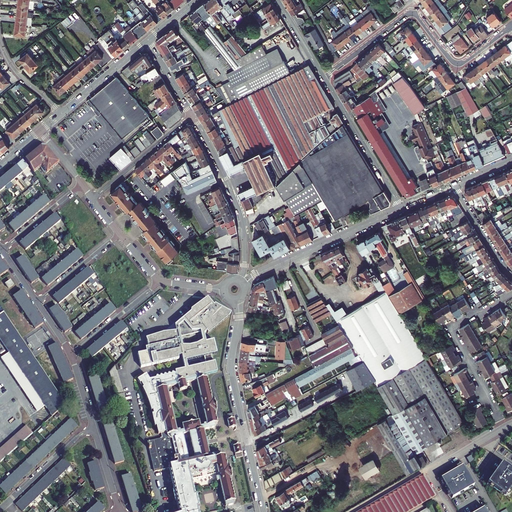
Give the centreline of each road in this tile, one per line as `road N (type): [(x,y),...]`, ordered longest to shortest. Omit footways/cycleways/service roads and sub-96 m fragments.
road 1 (residential): [(339,64),(407,14),(454,63),(511,24)]
road 2 (residential): [(263,511),(231,372),(236,299)]
road 3 (residential): [(192,114),(239,210),(245,265),(238,279)]
road 4 (residential): [(244,284),(402,207)]
road 5 (residential): [(511,292),(451,329),(498,415)]
road 6 (residential): [(402,207),(322,76)]
road 7 (residential): [(453,511),(430,470),(511,422)]
road 8 (residential): [(91,199),(192,114)]
road 9 (unknown): [(247,443),(345,391),(342,374)]
